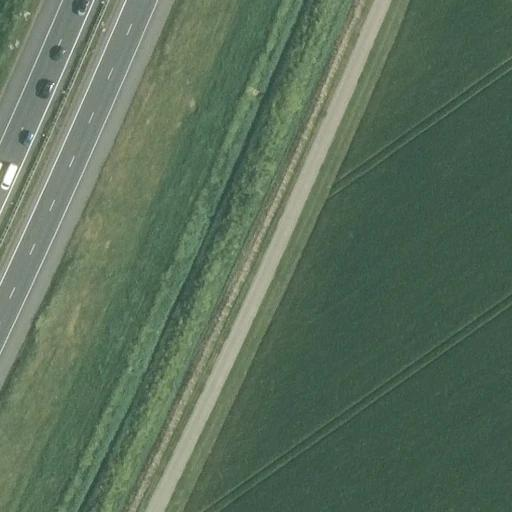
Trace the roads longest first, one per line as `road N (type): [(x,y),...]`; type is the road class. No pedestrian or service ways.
road 1 (motorway): [(0,336),(152,0)]
road 2 (motorway): [(68,0),(0,155)]
